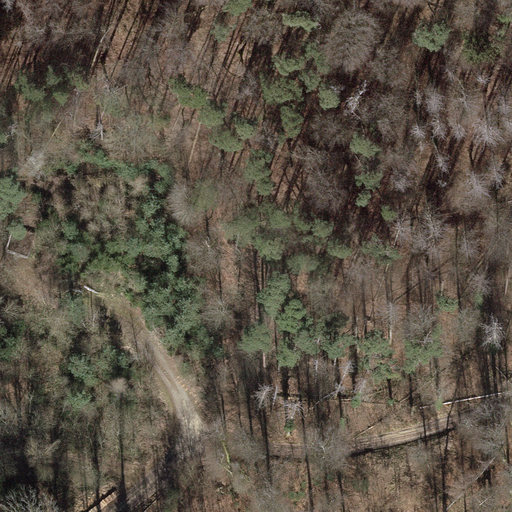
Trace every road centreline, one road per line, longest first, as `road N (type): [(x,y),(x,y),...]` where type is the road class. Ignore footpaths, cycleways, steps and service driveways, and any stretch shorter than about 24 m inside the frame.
road 1 (track): [(511,403),(369,446),(204,442)]
road 2 (track): [(107,311),(157,361),(204,442)]
